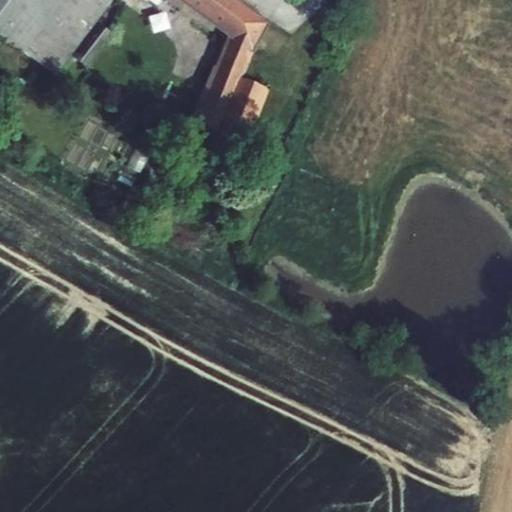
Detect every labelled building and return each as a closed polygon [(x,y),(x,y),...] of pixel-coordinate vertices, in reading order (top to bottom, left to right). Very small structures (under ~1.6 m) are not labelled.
[(0,0),(0,35),(53,75),(109,0),(119,0),(121,1),(121,0),(0,0)] [(266,23),(234,0),(177,0),(229,37),(250,52),(266,23)] [(216,67),(243,70),(250,52),(229,37),(216,67)] [(192,119),(214,130),(240,78),(243,70),(216,67),(192,119)] [(214,130),(242,144),(265,89),(240,78),(214,130)] [(237,160),(242,144),(214,130),(192,119),(185,135),(237,160)]
